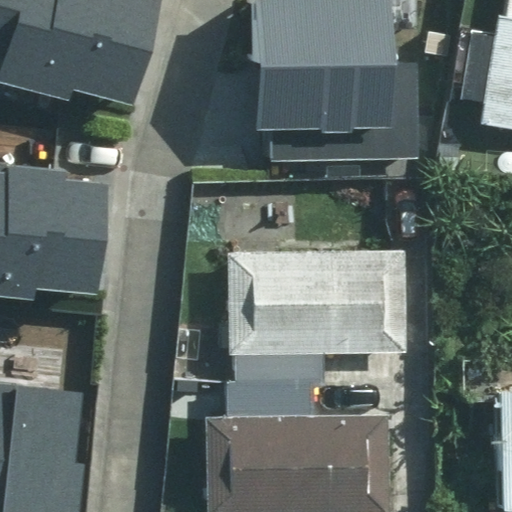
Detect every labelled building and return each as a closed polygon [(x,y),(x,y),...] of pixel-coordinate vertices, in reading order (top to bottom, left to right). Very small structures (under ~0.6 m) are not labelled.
[(0,0),(0,68),(64,87),(67,76),(118,90),(143,0),(0,0)] [(384,0),(241,0),(249,120),(269,119),(271,151),(423,141),(417,49),(388,51),(384,0)] [(511,0),(494,0),(475,130),(511,135),(511,0)] [(0,161),(0,284),(28,288),(30,275),(82,281),(95,173),(0,161)] [(402,250),(221,250),(219,355),(192,354),(191,391),(208,391),(204,511),(385,511),(387,420),(304,418),(305,388),(317,388),(317,353),(400,355),(402,250)] [(0,511),(61,511),(74,370),(0,363),(0,511)] [(511,511),(511,388),(484,388),(480,511),(511,511)]
